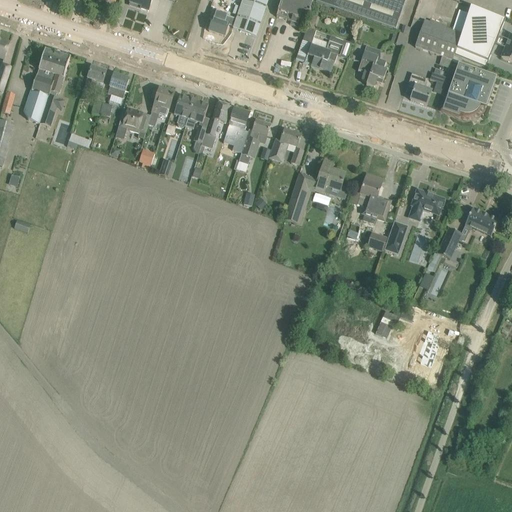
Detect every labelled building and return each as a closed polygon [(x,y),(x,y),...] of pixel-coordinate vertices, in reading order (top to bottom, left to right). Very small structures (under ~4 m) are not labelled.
[(131,0),(130,4),(142,8),(141,10),(148,12),(150,6),(152,0),(131,0)] [(243,0),(236,20),(234,28),(233,29),(256,37),(268,0),(243,0)] [(313,0),(281,0),(276,17),(291,22),(290,25),(297,28),(298,25),(300,20),(306,22),(313,0)] [(316,0),(316,3),(396,31),(406,0),(316,0)] [(470,7),(455,56),(486,68),(495,45),(498,38),(505,21),(470,7)] [(229,26),(234,28),(236,20),(227,17),(225,24),(213,20),(209,32),(225,38),(229,26)] [(440,65),(450,69),(461,34),(446,29),(447,26),(430,21),(429,23),(424,22),(415,49),(442,59),(440,65)] [(408,37),(411,30),(403,27),(401,34),(408,37)] [(316,32),(307,29),(302,42),(311,45),(316,32)] [(408,37),(401,34),(395,32),(391,43),(405,49),(408,37)] [(346,60),(352,45),(331,37),(326,52),(311,47),(310,48),(307,57),(314,59),(311,67),(330,74),(333,64),(335,64),(337,57),(346,60)] [(501,59),(511,63),(511,37),(510,37),(501,59)] [(0,58),(4,60),(10,44),(0,40),(0,58)] [(56,54),(45,51),(24,115),(28,121),(40,125),(49,97),(51,93),(56,76),(50,74),(56,54)] [(56,54),(50,74),(56,76),(51,93),(57,95),(58,95),(70,59),(56,54)] [(364,54),(361,63),(358,73),(364,75),(362,82),(367,84),(366,86),(374,89),(377,79),(383,81),(387,72),(383,70),(386,63),(376,59),(377,58),(364,54)] [(480,107),(480,106),(486,108),(496,78),(458,65),(442,112),(459,118),(460,114),(462,115),(463,115),(465,116),(466,116),(468,116),(469,116),(470,115),(471,115),(472,115),(473,114),(474,113),(475,113),(476,112),(477,111),(478,110),(479,109),(479,108),(480,107)] [(2,66),(0,71),(0,93),(2,94),(11,69),(2,66)] [(88,80),(80,101),(89,104),(96,83),(103,85),(106,73),(91,68),(88,78),(87,80),(88,80)] [(430,81),(444,86),(447,79),(432,74),(430,81)] [(428,80),(412,75),(408,87),(414,89),(410,101),(427,107),(430,97),(432,92),(425,90),(428,80)] [(110,88),(107,95),(112,97),(110,102),(121,106),(123,100),(125,93),(126,90),(129,81),(114,76),(111,85),(110,88)] [(152,114),(158,116),(167,119),(169,111),(174,95),(173,95),(173,93),(172,92),(169,91),(168,92),(167,93),(159,90),(159,92),(153,90),(150,100),(155,102),(152,114)] [(7,93),(3,113),(11,114),(16,94),(7,93)] [(49,97),(40,125),(50,129),(56,109),(52,108),(55,99),(57,95),(51,93),(49,97)] [(174,116),(179,118),(177,125),(178,125),(178,127),(179,128),(183,129),(184,128),(184,127),(186,127),(194,102),(180,97),(174,116)] [(194,102),(186,127),(193,130),(196,123),(200,124),(202,125),(208,106),(194,102)] [(219,123),(225,125),(230,108),(217,104),(212,120),(211,120),(206,136),(205,135),(201,147),(204,148),(212,150),(216,138),(214,137),(219,123)] [(112,107),(102,105),(99,116),(109,119),(112,107)] [(144,141),(151,117),(124,109),(115,139),(124,141),(127,131),(139,134),(138,139),(144,141)] [(234,109),(231,119),(228,128),(244,133),(250,114),(234,109)] [(0,167),(2,168),(14,126),(0,121),(0,167)] [(252,132),(249,131),(247,137),(241,155),(239,161),(239,163),(247,166),(250,157),(252,158),(256,144),(257,145),(260,136),(267,138),(271,127),(256,122),(252,132)] [(193,143),(201,145),(207,126),(202,125),(200,124),(193,143)] [(276,142),(270,160),(281,164),(287,145),(297,148),(298,146),(301,137),(284,131),(281,141),(280,143),(276,142)] [(241,155),(247,137),(240,135),(235,153),(241,155)] [(88,141),(72,136),(70,142),(89,148),(91,140),(89,139),(88,141)] [(291,165),(299,168),(304,153),(296,150),(291,165)] [(150,171),(155,155),(143,151),(138,167),(150,171)] [(171,180),(176,166),(164,162),(159,176),(171,180)] [(312,180),(309,189),(315,191),(324,194),(330,196),(332,189),(340,192),(342,185),(345,176),(331,171),(333,164),(325,162),(318,181),(312,180)] [(195,168),(193,177),(199,179),(202,170),(195,168)] [(299,175),(284,221),(300,227),(311,193),(307,191),(307,188),(297,185),(300,175),(299,175)] [(367,175),(360,195),(367,198),(361,215),(378,220),(384,203),(377,200),(381,188),(375,186),(378,179),(367,175)] [(13,176),(10,185),(19,188),(22,179),(13,176)] [(417,191),(412,207),(413,208),(409,219),(419,222),(423,211),(439,216),(442,208),(443,208),(445,203),(443,203),(444,201),(417,191)] [(360,195),(354,193),(351,204),(357,206),(360,195)] [(260,198),(254,204),(261,211),(267,205),(260,198)] [(448,229),(436,255),(446,259),(450,249),(454,251),(459,241),(464,243),(471,229),(490,238),(498,221),(473,210),(469,217),(467,217),(464,223),(466,224),(461,235),(448,229)] [(18,222),(16,229),(29,233),(32,226),(18,222)] [(385,251),(398,256),(404,237),(391,233),(385,251)] [(368,248),(383,253),(387,239),(372,235),(368,248)] [(439,267),(428,292),(436,296),(448,271),(439,267)] [(398,316),(386,312),(378,335),(389,339),(398,316)] [(443,336),(428,331),(414,367),(429,373),(443,336)]
